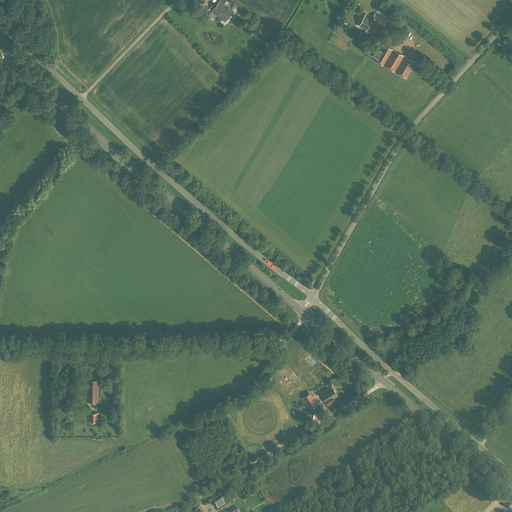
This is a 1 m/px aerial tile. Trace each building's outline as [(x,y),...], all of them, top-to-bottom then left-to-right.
[(224,16),(221,19),(225,22),(233,11),(224,4),(226,1),(225,0),(220,0),(214,7),(217,10),(218,8),(222,11),(221,11),(224,14),(223,15),(224,16)] [(211,11),(221,19),(224,16),(223,15),(224,14),(221,11),(222,11),(218,8),(217,10),(214,7),(211,11)] [(375,13),(373,18),(365,14),(359,26),(366,30),(365,32),(367,33),(369,31),(378,36),(387,19),(375,13)] [(255,31),(260,34),(264,28),(259,25),(255,31)] [(270,42),(274,45),(280,37),(276,34),(270,42)] [(377,48),(372,56),(374,57),(375,57),(373,60),(383,66),(384,66),(395,72),(406,79),(416,63),(405,56),(393,50),(383,44),(379,50),(377,48)] [(98,380),(88,379),(88,386),(87,386),(87,401),(98,401),(99,386),(98,386),(98,380)] [(332,385),(320,393),(328,406),(336,401),(334,398),(338,396),(332,385)] [(310,392),(301,398),(301,399),(300,399),(302,401),(302,400),(307,408),(306,408),(308,410),(318,404),(310,392)] [(99,413),(88,413),(88,422),(99,421),(99,413)] [(213,501),(217,508),(224,503),(220,497),(213,501)]
